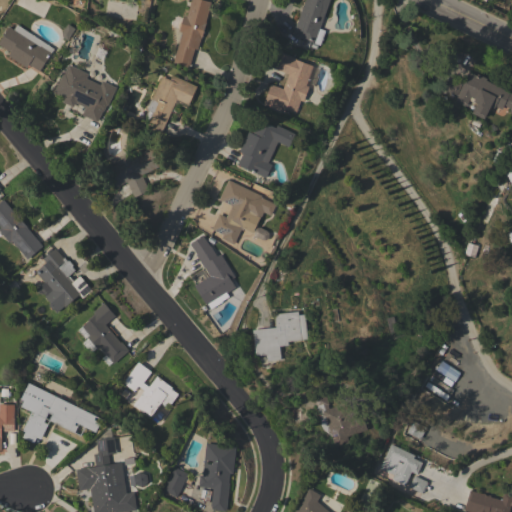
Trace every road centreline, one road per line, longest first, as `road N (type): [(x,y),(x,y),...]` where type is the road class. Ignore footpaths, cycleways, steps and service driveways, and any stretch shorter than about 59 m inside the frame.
road 1 (residential): [(0,112),(256,424),(272,493),(263,511)]
road 2 (residential): [(375,0),(372,57),(257,299)]
road 3 (residential): [(260,0),(227,113),(144,282)]
